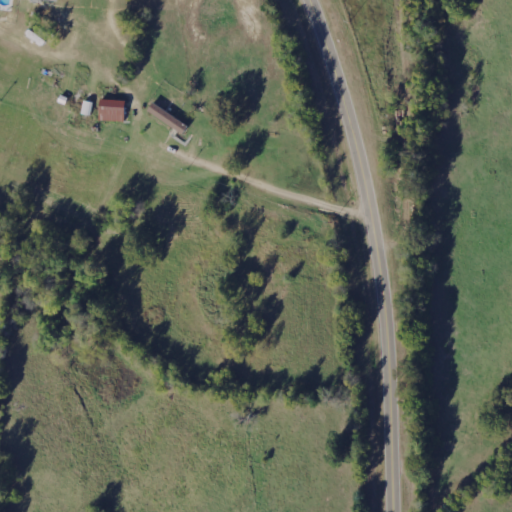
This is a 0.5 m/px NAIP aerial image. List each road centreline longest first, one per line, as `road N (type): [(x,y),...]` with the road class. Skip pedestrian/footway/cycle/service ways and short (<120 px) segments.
road 1 (tertiary): [(317,0),(356,111),(383,234),(402,511)]
road 2 (residential): [(370,174),(385,165),(382,0)]
